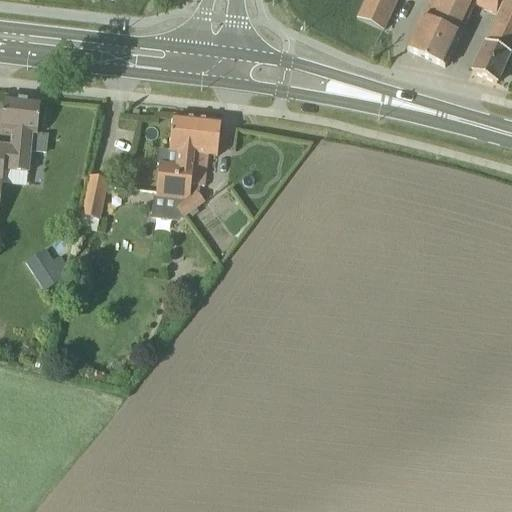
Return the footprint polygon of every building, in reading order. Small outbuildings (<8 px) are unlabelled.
[(364,0),(356,19),(385,32),(399,0),(364,0)] [(475,4),(498,15),(505,0),(430,0),(407,52),(444,69),(475,4)] [(511,0),(505,0),(498,15),(471,74),(496,85),(511,50),(511,0)] [(0,198),(3,172),(28,175),(30,151),(27,150),(29,135),(37,136),(40,103),(5,99),(1,132),(12,133),(10,148),(0,147),(0,198)] [(151,217),(177,220),(181,217),(176,209),(185,202),(189,199),(191,187),(189,187),(197,121),(185,120),(184,118),(180,117),(178,119),(173,118),(169,152),(158,151),(157,166),(161,167),(157,199),(153,198),(151,217)] [(189,199),(185,202),(176,209),(181,217),(183,220),(189,215),(192,218),(198,213),(196,210),(204,204),(198,195),(199,195),(200,188),(203,189),(207,157),(217,158),(221,124),(216,123),(214,121),(210,121),(208,122),(197,121),(189,187),(191,187),(189,199)] [(89,179),(85,198),(80,219),(98,222),(107,183),(89,179)] [(25,264),(43,293),(64,280),(60,273),(67,269),(60,257),(52,262),(45,251),(25,264)]
